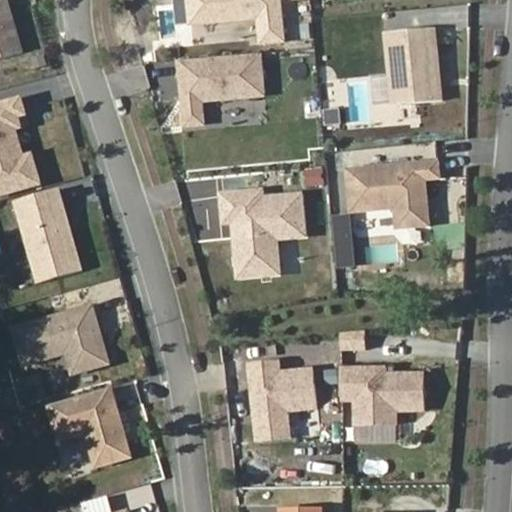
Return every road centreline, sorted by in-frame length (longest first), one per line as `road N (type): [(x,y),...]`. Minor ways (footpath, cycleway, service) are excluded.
road 1 (residential): [(80,0),(80,31),(172,338),(199,511)]
road 2 (residential): [(496,511),(511,170)]
